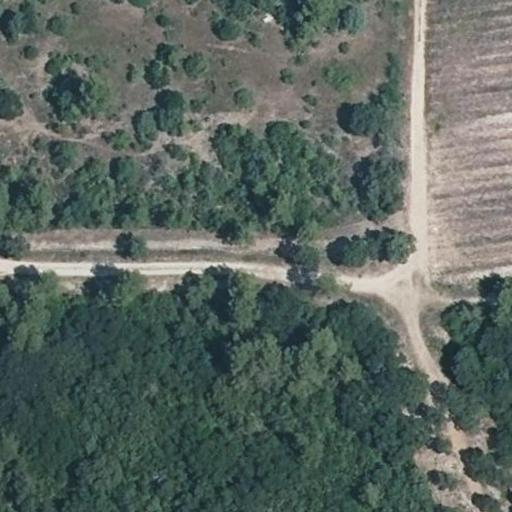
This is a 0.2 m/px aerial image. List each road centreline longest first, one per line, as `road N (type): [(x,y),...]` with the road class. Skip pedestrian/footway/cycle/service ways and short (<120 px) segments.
road 1 (track): [(423,333),(389,288),(209,270),(0,266)]
road 2 (track): [(424,0),(423,333)]
road 3 (track): [(491,511),(423,333)]
